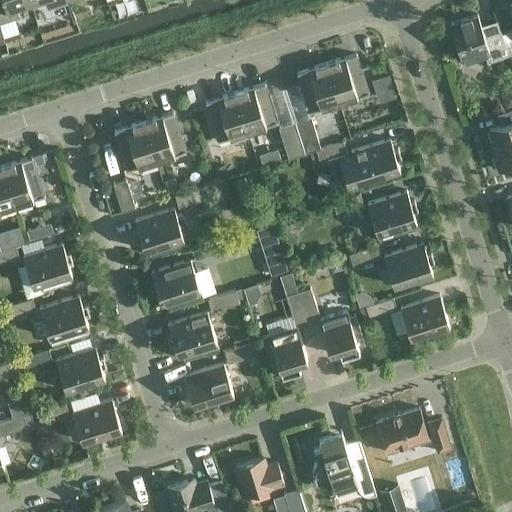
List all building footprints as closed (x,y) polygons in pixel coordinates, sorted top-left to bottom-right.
[(0,0),(0,22),(20,16),(17,7),(31,2),(29,0),(0,0)] [(80,12),(58,18),(63,33),(84,27),(80,12)] [(487,61),(487,62),(509,55),(498,20),(497,20),(499,27),(483,32),(478,14),(450,23),(463,61),(489,53),(491,59),(487,61)] [(338,58),(327,62),(339,102),(358,96),(369,92),(357,53),(339,59),(338,58)] [(339,102),(327,62),(315,66),(297,72),(310,111),(321,108),(339,102)] [(402,66),(386,69),(390,93),(407,90),(402,66)] [(265,82),(235,91),(248,131),(266,125),(277,121),(265,82)] [(248,131),(235,91),(223,95),(205,101),(218,140),(229,137),(230,137),(248,131)] [(493,152),(499,170),(511,165),(511,108),(497,113),(498,114),(505,112),(509,122),(490,128),(497,151),(493,152)] [(155,117),(144,120),(156,160),(175,154),(186,151),(174,111),(156,117),(155,117)] [(321,148),(311,116),(295,121),(305,153),(309,151),(321,148)] [(156,160),(144,120),(114,130),(127,169),(138,166),(156,160)] [(305,153),(295,121),(279,126),(289,158),(305,153)] [(321,148),(309,151),(313,164),(328,159),(336,184),(356,178),(355,177),(359,176),(361,180),(400,168),(397,159),(401,158),(398,147),(394,148),(390,138),(351,150),(352,152),(348,153),(344,140),(321,148)] [(14,161),(3,165),(15,205),(34,199),(45,195),(32,156),(14,162),(14,161)] [(0,209),(15,205),(3,165),(0,165),(0,209)] [(113,182),(122,211),(135,207),(126,178),(113,182)] [(175,194),(178,207),(206,198),(202,186),(175,194)] [(407,190),(368,203),(377,233),(416,220),(414,211),(418,210),(414,199),(410,200),(407,190)] [(364,205),(360,193),(333,202),(337,214),(364,205)] [(144,249),(148,248),(150,255),(190,243),(190,230),(188,223),(181,212),(176,214),(174,206),(135,219),(138,230),(134,231),(137,242),(142,240),(144,249)] [(40,218),(42,229),(64,226),(63,215),(40,218)] [(223,250),(219,237),(191,246),(195,259),(223,250)] [(23,255),(33,285),(72,272),(69,264),(74,262),(70,251),(66,253),(63,242),(23,255)] [(427,252),(423,242),(384,254),(394,284),(433,272),(430,263),(434,262),(431,251),(427,252)] [(349,253),(353,266),(381,257),(377,244),(349,253)] [(0,249),(0,263),(20,257),(16,245),(0,249)] [(200,289),(191,258),(151,271),(155,282),(150,283),(154,294),(158,292),(161,301),(200,289)] [(246,298),(243,287),(207,298),(211,311),(239,302),(239,300),(246,298)] [(310,287),(298,291),(307,318),(319,314),(310,287)] [(307,318),(298,291),(286,295),(295,322),(307,318)] [(82,305),(79,294),(40,306),(49,337),(89,324),(86,316),(90,314),(87,303),(82,305)] [(410,336),(435,329),(435,328),(449,324),(440,294),(400,306),(410,336)] [(365,305),(369,317),(397,309),(393,296),(365,305)] [(5,305),(9,318),(36,309),(32,297),(5,305)] [(207,310),(168,323),(171,333),(167,335),(170,346),(175,344),(177,353),(217,341),(207,310)] [(347,310),(319,319),(329,350),(338,347),(341,356),(359,350),(356,338),(358,338),(355,329),(353,329),(347,310)] [(276,372),(281,371),(282,374),(301,368),(298,360),(307,357),(297,326),(262,337),(273,370),(276,372)] [(224,350),(228,362),(256,354),(252,341),(224,350)] [(56,358),(66,389),(105,376),(102,367),(106,366),(103,355),(99,356),(95,346),(56,358)] [(21,357),(25,370),(53,361),(49,349),(21,357)] [(0,363),(0,377),(10,375),(6,362),(0,363)] [(209,400),(233,392),(224,362),(184,375),(194,405),(209,400)] [(107,433),(122,428),(112,398),(73,410),(82,440),(107,433)] [(38,409),(42,422),(69,413),(65,400),(38,409)] [(376,420),(386,451),(429,438),(419,406),(376,420)] [(0,420),(0,434),(34,424),(30,411),(0,420)] [(428,420),(437,451),(451,447),(442,416),(428,420)] [(345,442),(342,431),(319,438),(321,446),(313,448),(317,459),(316,460),(314,462),(313,465),(312,468),(312,470),(312,473),(313,475),(313,476),(314,479),(316,481),(318,483),(319,484),(322,485),(323,486),(326,487),(329,487),(331,486),(332,489),(335,488),(336,494),(358,487),(359,488),(360,490),(361,492),(363,493),(365,494),(367,495),(369,495),(371,495),(376,494),(370,474),(359,438),(345,442)] [(264,456),(235,465),(245,495),(273,486),(273,485),(284,482),(278,461),(266,464),(264,456)] [(232,511),(222,478),(221,479),(222,482),(210,486),(208,479),(196,483),(194,478),(167,486),(175,511),(232,511)] [(387,511),(406,511),(397,484),(380,489),(387,511)] [(284,491),(290,511),(306,511),(298,487),(284,491)] [(132,511),(129,511),(126,499),(95,509),(95,511),(142,511),(141,509),(132,511)]
